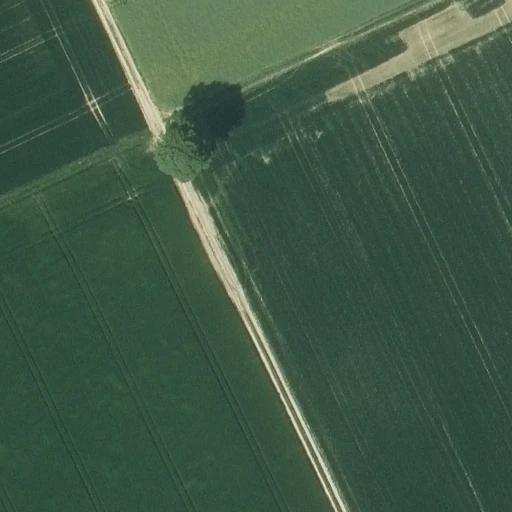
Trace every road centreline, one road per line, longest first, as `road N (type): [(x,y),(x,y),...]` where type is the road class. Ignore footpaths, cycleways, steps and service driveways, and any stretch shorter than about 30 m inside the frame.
road 1 (track): [(157,128),(339,511)]
road 2 (track): [(429,0),(157,128)]
road 3 (track): [(157,128),(0,202)]
road 4 (track): [(157,128),(96,0)]
